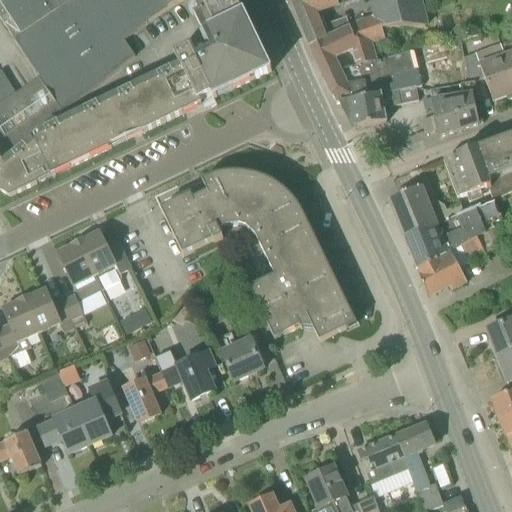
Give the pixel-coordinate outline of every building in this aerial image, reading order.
[(76,0),(0,0),(0,16),(15,40),(76,0)] [(169,10),(186,0),(76,0),(15,40),(17,42),(16,43),(42,83),(64,114),(136,58),(125,42),(146,25),(169,10)] [(195,65),(53,133),(71,170),(273,73),(237,0),(189,0),(197,16),(193,18),(205,41),(188,50),(195,65)] [(292,0),(306,35),(350,26),(359,51),(373,46),(386,41),(383,33),(386,30),(426,29),(418,0),(292,0)] [(306,35),(316,58),(336,103),(340,102),(386,96),(382,81),(416,73),(414,65),(410,54),(378,62),(373,46),(359,51),(350,26),(306,35)] [(476,84),(486,80),(494,103),(507,98),(509,102),(511,100),(511,75),(506,58),(481,67),(477,55),(466,59),(472,85),(476,84)] [(455,64),(460,87),(472,85),(466,59),(465,60),(466,61),(455,64)] [(0,108),(17,95),(6,76),(0,79),(0,108)] [(17,95),(0,108),(0,156),(3,162),(14,154),(64,114),(42,83),(19,99),(17,95)] [(463,96),(454,98),(461,132),(484,125),(476,84),(472,85),(460,87),(461,89),(462,89),(463,96)] [(386,96),(340,102),(354,130),(386,124),(385,118),(392,117),(391,108),(419,104),(419,102),(423,101),(421,91),(386,96)] [(428,134),(439,131),(440,139),(461,132),(454,98),(433,103),(436,117),(423,122),(428,134)] [(0,191),(11,198),(71,170),(53,133),(19,160),(14,154),(3,162),(0,156),(0,191)] [(511,194),(511,138),(444,163),(459,202),(490,191),(494,203),(496,202),(511,194)] [(291,198),(283,190),(279,188),(274,184),(266,181),(257,177),(249,176),(243,175),(233,175),(223,176),(212,179),(203,183),(209,194),(195,201),(192,196),(162,211),(184,257),(214,242),(215,244),(224,240),(221,232),(229,228),(240,227),(248,230),(256,237),(276,277),(251,290),(276,341),(301,329),(302,331),(303,330),(303,329),(314,330),(321,344),(358,326),(303,213),(299,206),(291,198)] [(461,207),(448,213),(448,212),(447,213),(444,208),(437,204),(429,186),(390,202),(403,236),(465,216),(461,207)] [(464,249),(479,240),(499,230),(496,225),(505,220),(496,202),(484,212),(483,210),(465,216),(403,236),(418,273),(420,272),(453,254),(464,249)] [(121,277),(133,271),(121,248),(110,254),(100,234),(79,245),(97,278),(96,278),(103,293),(124,282),(121,277)] [(464,249),(472,265),(488,256),(479,240),(464,249)] [(79,245),(58,255),(82,303),(103,293),(96,278),(97,278),(79,245)] [(420,276),(430,299),(452,288),(454,292),(469,284),(453,254),(420,272),(421,276),(420,276)] [(77,330),(67,307),(56,312),(47,291),(26,301),(41,335),(62,326),(66,335),(77,330)] [(13,331),(2,336),(12,359),(33,350),(29,340),(41,335),(26,301),(4,310),(13,331)] [(78,302),(67,307),(77,330),(88,325),(78,302)] [(127,331),(152,319),(147,309),(122,321),(127,331)] [(511,321),(488,331),(499,358),(511,352),(511,321)] [(0,363),(0,364),(12,359),(2,336),(0,336),(0,363)] [(235,383),(264,371),(252,342),(223,355),(235,383)] [(511,352),(499,358),(509,384),(511,382),(511,352)] [(212,354),(164,375),(170,390),(185,383),(193,402),(215,393),(206,373),(218,368),(212,354)] [(125,392),(140,426),(162,416),(153,397),(170,390),(164,375),(125,392)] [(76,412),(91,447),(112,438),(104,418),(120,411),(108,382),(89,390),(95,403),(76,412)] [(511,394),(493,402),(508,440),(509,439),(511,445),(511,394)] [(44,442),(61,435),(70,456),(91,447),(76,412),(38,429),(44,442)] [(410,472),(418,495),(419,495),(425,511),(432,511),(444,508),(437,486),(430,489),(417,453),(435,446),(427,426),(397,438),(406,459),(405,459),(410,472)] [(42,468),(27,434),(0,446),(0,464),(12,459),(20,478),(42,468)] [(372,487),(410,472),(405,459),(406,459),(397,438),(360,454),(372,487)] [(348,499),(335,470),(308,482),(320,509),(313,511),(379,511),(375,499),(358,506),(360,511),(354,511),(348,498),(348,499)] [(280,511),(279,511),(273,498),(251,508),(252,511),(293,511),(291,507),(280,511)]
